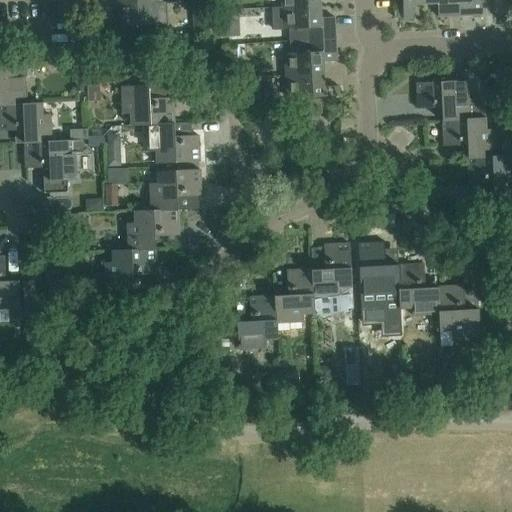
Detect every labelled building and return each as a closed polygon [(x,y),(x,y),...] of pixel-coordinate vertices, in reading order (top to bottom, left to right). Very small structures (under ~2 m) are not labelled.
[(193,30),(211,29),(209,0),(208,0),(191,1),(193,30)] [(220,0),(221,11),(239,9),(238,0),(220,0)] [(424,2),(424,0),(401,0),(402,4),(403,4),(404,17),(413,17),(412,3),(424,2)] [(424,0),(424,2),(437,2),(437,16),(459,15),(458,0),(424,0)] [(458,0),(459,15),(481,14),(480,0),(458,0)] [(156,3),(119,5),(120,27),(168,25),(167,2),(156,2),(156,3)] [(319,6),(283,8),(283,7),(272,7),(273,30),(309,29),(310,41),(336,39),(335,18),(320,19),(319,6)] [(336,39),(310,41),(310,52),(285,54),(286,77),(323,75),(322,63),(337,63),(336,39)] [(0,105),(26,104),(25,78),(17,78),(16,66),(0,66),(0,105)] [(237,77),(247,77),(247,67),(237,67),(237,77)] [(323,75),(286,77),(287,99),(323,97),(324,96),(339,95),(338,87),(323,87),(323,75)] [(126,76),(127,86),(143,86),(143,76),(126,76)] [(442,120),(486,119),(485,99),(469,100),(469,93),(461,93),(460,81),(416,83),(418,109),(441,108),(442,120)] [(184,84),(185,114),(202,114),(201,84),(184,84)] [(147,125),(174,124),(173,99),(150,99),(149,85),(122,86),(123,114),(131,114),(131,125),(147,125)] [(42,103),(26,104),(0,105),(0,131),(23,131),(24,142),(51,141),(50,115),(43,115),(42,103)] [(486,119),(442,120),(443,147),(466,146),(467,158),(496,156),(495,130),(487,130),(486,119)] [(174,124),(147,125),(148,151),(156,150),(156,163),(200,161),(199,135),(174,136),(174,124)] [(83,139),(51,141),(24,142),(25,169),(49,168),(50,181),(46,181),(47,191),(43,191),(43,193),(67,192),(67,180),(77,180),(75,152),(84,152),(83,139)] [(107,167),(121,167),(120,147),(107,148),(107,167)] [(511,155),(496,156),(467,158),(468,184),(492,183),(492,196),(511,195),(511,155)] [(151,210),(178,209),(177,196),(202,195),(201,169),(157,171),(157,182),(150,183),(151,210)] [(104,206),(117,206),(118,185),(105,185),(104,206)] [(38,218),(52,218),(51,197),(37,198),(38,218)] [(178,209),(151,210),(135,211),(135,222),(127,223),(128,250),(155,249),(155,236),(179,235),(178,209)] [(69,218),(69,236),(88,235),(88,217),(69,218)] [(399,292),(397,266),(385,266),(384,242),(358,244),(360,287),(372,287),(372,294),(399,292)] [(312,270),(314,298),(340,296),(339,288),(352,288),(349,244),(324,246),(324,247),(325,269),(312,270)] [(155,249),(128,250),(111,251),(112,262),(105,262),(106,291),(133,289),(132,276),(156,275),(155,249)] [(0,257),(0,308),(20,308),(19,281),(6,282),(5,257),(0,257)] [(439,314),(437,287),(424,288),(423,264),(397,266),(399,292),(400,309),(411,308),(412,316),(439,314)] [(314,313),(314,298),(312,270),(286,271),(288,296),(275,296),(277,323),(303,321),(303,314),(314,313)] [(476,288),(463,289),(463,285),(437,287),(439,314),(440,331),(451,331),(452,338),(480,336),(478,310),(476,288)] [(277,340),(277,323),(275,296),(249,298),(250,322),(236,322),(238,350),(267,348),(266,341),(277,340)] [(219,335),(229,334),(228,305),(218,306),(219,335)] [(405,372),(414,380),(422,371),(412,363),(405,372)] [(282,375),(283,389),(300,387),(299,373),(282,375)]
